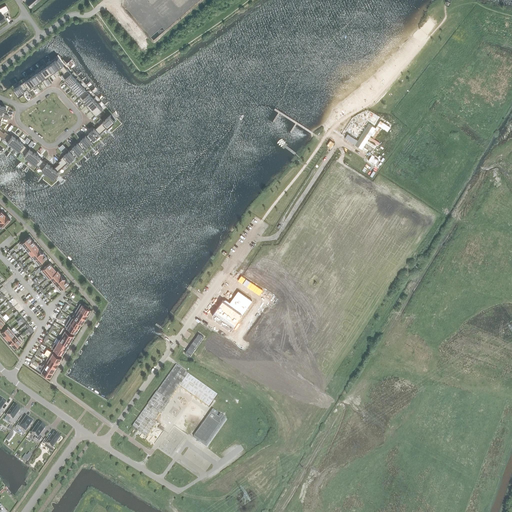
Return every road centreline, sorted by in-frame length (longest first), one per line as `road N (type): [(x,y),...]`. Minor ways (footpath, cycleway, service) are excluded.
road 1 (residential): [(22,108),(57,91),(78,122),(46,146),(17,115)]
road 2 (residential): [(102,444),(187,325)]
